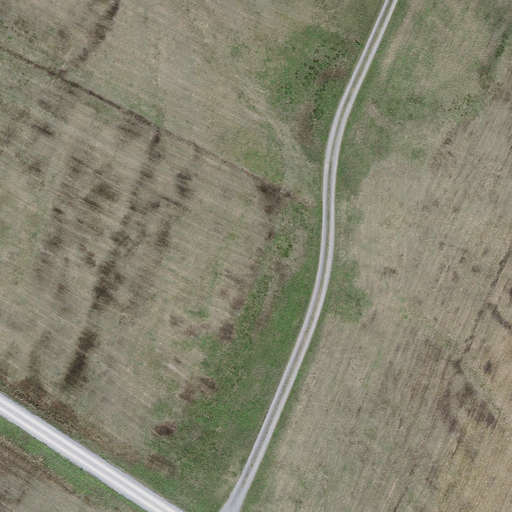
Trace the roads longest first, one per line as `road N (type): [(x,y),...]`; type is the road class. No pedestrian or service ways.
road 1 (track): [(230,511),(316,305),(334,135),(391,0)]
road 2 (track): [(0,404),(165,511)]
